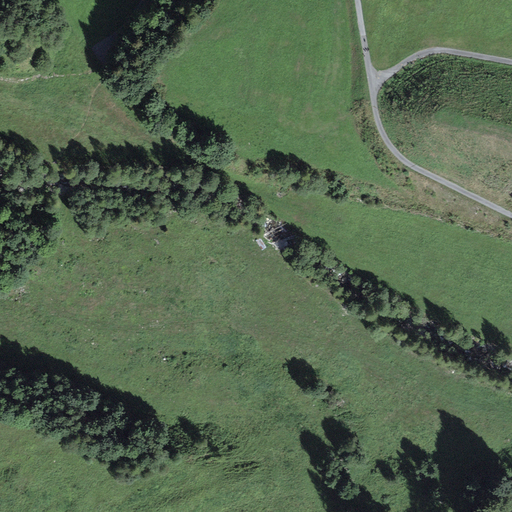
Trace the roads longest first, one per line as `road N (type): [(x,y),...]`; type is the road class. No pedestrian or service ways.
road 1 (track): [(511,215),(413,168),(390,148),(375,114),(355,0)]
road 2 (track): [(371,82),(425,52),(511,62)]
